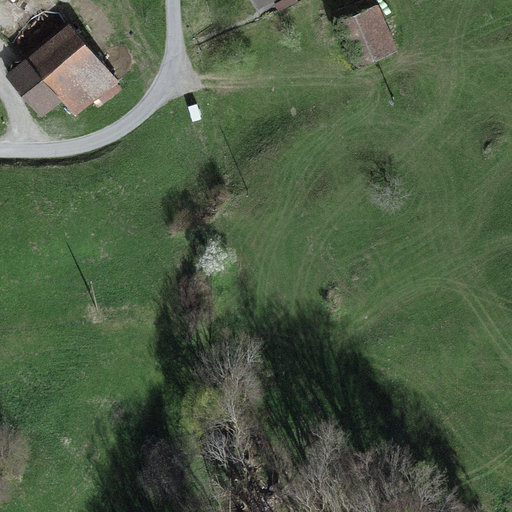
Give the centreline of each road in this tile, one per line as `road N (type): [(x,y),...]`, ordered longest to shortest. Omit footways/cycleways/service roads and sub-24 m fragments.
road 1 (residential): [(0,151),(81,147),(131,123),(170,73),(174,0)]
road 2 (track): [(376,98),(343,73),(204,82),(170,73)]
